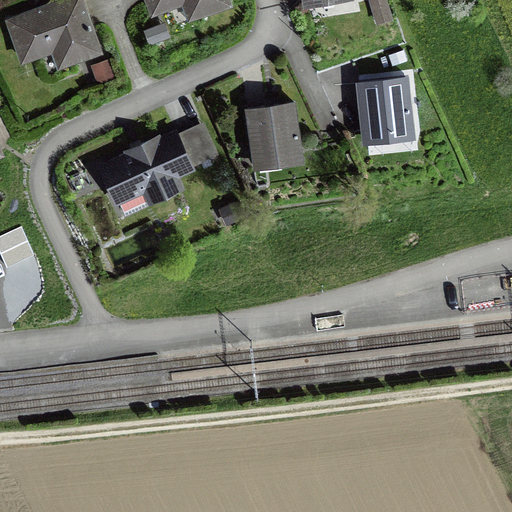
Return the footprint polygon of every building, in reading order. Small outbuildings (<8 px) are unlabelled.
[(104,49),(85,0),(46,0),(4,16),(21,61),(51,50),(57,66),(104,49)] [(232,0),(146,0),(152,13),(175,5),(181,21),(233,2),(232,0)] [(301,0),(303,5),(314,3),(315,11),(345,6),(343,0),(301,0)] [(394,16),(388,0),(369,0),(377,22),(394,16)] [(150,43),(171,36),(166,20),(144,27),(150,43)] [(408,58),(404,47),(388,53),(392,64),(408,58)] [(117,74),(109,55),(89,63),(97,83),(117,74)] [(409,72),(355,77),(362,142),(381,140),(382,152),(412,149),(411,137),(415,137),(409,72)] [(295,97),(244,103),(253,168),(259,167),(260,174),(283,171),(282,164),(304,161),(295,97)] [(161,133),(160,130),(123,147),(124,150),(97,162),(102,172),(95,175),(105,197),(112,194),(116,203),(120,201),(125,213),(185,185),(180,173),(196,166),(194,163),(200,160),(204,168),(213,164),(209,156),(219,151),(204,118),(179,130),(177,125),(161,133)] [(227,224),(245,215),(238,198),(219,206),(227,224)]
